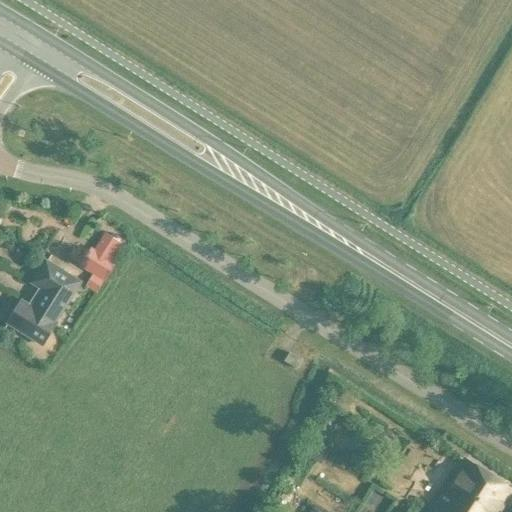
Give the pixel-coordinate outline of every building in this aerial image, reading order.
[(107,235),(102,243),(106,246),(100,254),(110,261),(121,243),(107,235)] [(35,309),(22,301),(9,323),(44,345),(58,323),(56,322),(81,283),(47,261),(34,283),(46,291),(35,309)] [(298,370),(303,361),(291,354),(285,362),(298,370)] [(433,492),(446,469),(431,460),(418,483),(433,492)] [(453,482),(450,481),(430,511),(505,511),(511,501),(511,490),(466,461),(453,482)] [(400,491),(412,481),(401,469),(389,479),(400,491)]
